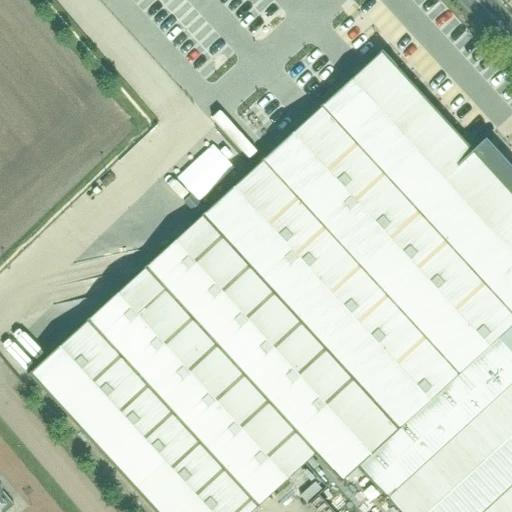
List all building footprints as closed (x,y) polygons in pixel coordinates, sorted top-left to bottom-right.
[(197,0),(123,0),(202,87),(243,50),(197,0)] [(284,0),(210,0),(250,44),(291,7),(284,0)] [(156,257),(27,376),(151,511),(253,511),(315,456),(340,482),(358,468),(397,511),(511,511),(511,177),(483,145),(473,153),(381,52),(250,172),(235,156),(218,173),(203,157),(134,221),(143,230),(144,257),(156,257)] [(105,259),(103,248),(88,250),(90,261),(105,259)] [(319,496),(325,504),(334,496),(327,488),(319,496)] [(0,511),(7,511),(14,506),(0,490),(0,511)]
